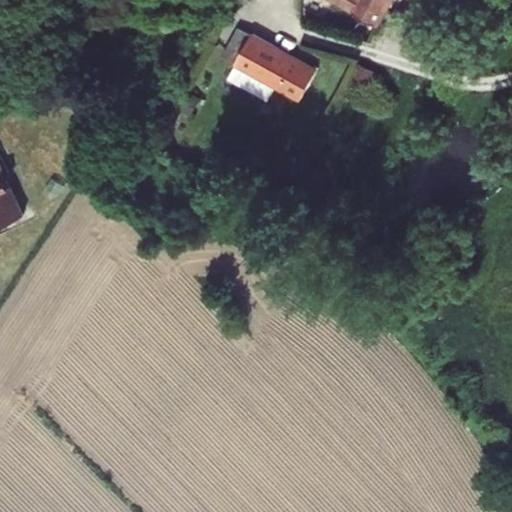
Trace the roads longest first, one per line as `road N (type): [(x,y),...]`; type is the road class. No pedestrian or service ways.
road 1 (unclassified): [(247,15),(458,82),(511,77)]
road 2 (track): [(0,37),(24,17),(98,5),(173,0),(247,15)]
